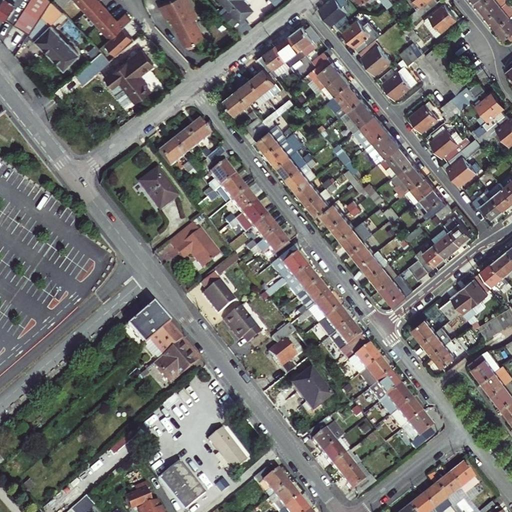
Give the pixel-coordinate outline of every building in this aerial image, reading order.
[(0,0),(0,15),(13,24),(28,0),(0,0)] [(28,34),(42,13),(50,1),(48,0),(28,0),(13,24),(20,29),(28,34)] [(50,0),(50,1),(60,11),(71,0),(75,0),(78,3),(81,0),(50,0)] [(81,6),(87,12),(100,1),(98,0),(81,0),(78,3),(81,6)] [(189,0),(173,0),(157,8),(163,21),(167,19),(172,30),(183,51),(205,39),(195,20),(198,19),(189,0)] [(217,0),(224,8),(217,14),(233,31),(246,20),(256,11),(246,1),(247,0),(270,0),(278,8),(289,0),(217,0)] [(264,0),(247,0),(246,1),(256,11),(260,7),(266,1),(264,0)] [(334,26),(336,24),(340,29),(352,19),(348,14),(352,12),(347,5),(353,1),(352,0),(334,0),(321,11),(327,19),(334,26)] [(370,0),(375,0),(382,0),(390,10),(396,5),(394,2),(392,0),(357,0),(362,6),(370,0)] [(412,18),(415,22),(439,3),(436,0),(411,0),(420,11),(412,18)] [(490,18),(503,7),(497,0),(479,0),(477,2),(484,10),(490,18)] [(42,13),(28,34),(44,50),(60,67),(67,60),(69,62),(79,53),(52,24),(62,14),(60,11),(50,1),(42,13)] [(98,26),(112,14),(100,1),(87,12),(98,26)] [(490,18),(489,18),(494,24),(499,29),(511,18),(511,3),(510,2),(503,7),(490,18)] [(452,13),(446,5),(425,21),(438,37),(459,21),(452,13)] [(66,19),(72,25),(87,12),(81,6),(66,19)] [(98,26),(111,40),(123,29),(132,21),(126,15),(123,17),(119,22),(112,14),(98,26)] [(511,18),(499,29),(503,35),(507,39),(510,37),(511,39),(511,18)] [(249,31),(253,28),(246,20),(233,31),(240,38),(249,31)] [(356,48),(360,53),(377,40),(382,36),(370,21),(364,26),(360,21),(343,33),(351,42),(356,49),(356,48)] [(414,30),(418,26),(415,22),(406,30),(416,43),(422,39),(414,30)] [(298,31),(292,36),(307,56),(318,48),(315,44),(321,40),(310,27),(306,30),(304,27),(298,31)] [(106,43),(109,46),(125,32),(123,29),(111,40),(106,43)] [(109,46),(116,54),(132,40),(125,32),(109,46)] [(292,68),(307,56),(292,36),(284,42),(277,48),(292,68)] [(377,40),(360,53),(365,58),(364,59),(368,64),(377,74),(394,60),(377,40)] [(425,53),(416,43),(411,47),(420,57),(425,53)] [(92,46),(86,51),(92,58),(98,52),(92,46)] [(420,57),(411,47),(406,51),(415,62),(420,57)] [(430,61),(441,52),(437,47),(426,56),(430,61)] [(276,79),(292,68),(277,48),(269,53),(260,59),(271,73),(276,79)] [(130,104),(151,88),(142,75),(148,71),(157,64),(146,49),(103,80),(113,93),(119,89),(130,104)] [(313,62),(318,68),(329,58),(333,55),(329,50),(313,62)] [(402,55),(405,59),(400,63),(404,68),(385,83),(390,90),(397,99),(418,81),(406,66),(409,64),(410,65),(415,62),(406,51),(402,55)] [(103,52),(76,75),(83,84),(111,61),(103,52)] [(445,57),(441,52),(430,61),(434,66),(445,57)] [(445,57),(434,66),(438,71),(449,62),(445,57)] [(321,91),(342,74),(336,68),(329,58),(318,68),(317,69),(309,75),(313,80),(321,91)] [(260,59),(258,61),(265,70),(269,75),(271,73),(260,59)] [(67,60),(60,67),(62,69),(69,62),(67,60)] [(449,62),(438,71),(442,75),(453,66),(449,62)] [(456,71),(453,66),(442,75),(446,80),(456,71)] [(263,96),(269,91),(274,97),(282,91),(276,83),(269,75),(265,70),(258,76),(252,81),(263,96)] [(461,76),(456,71),(446,80),(450,85),(461,76)] [(276,83),(277,81),(276,79),(271,73),(269,75),(276,83)] [(321,91),(330,101),(350,86),(350,85),(346,80),(342,74),(321,91)] [(465,81),(461,76),(450,85),(454,90),(465,81)] [(317,95),(321,91),(313,80),(308,84),(317,95)] [(481,80),(471,88),(477,96),(487,88),(481,80)] [(250,106),(263,96),(252,81),(244,87),(238,92),(250,106)] [(469,86),(465,81),(454,90),(457,95),(469,86)] [(349,111),(362,101),(355,93),(350,86),(330,101),(327,103),(340,119),(342,117),(349,111)] [(457,95),(454,97),(463,108),(477,96),(471,88),(469,86),(457,95)] [(475,131),(479,136),(507,114),(503,109),(505,107),(500,100),(493,91),(477,104),(489,120),(475,131)] [(236,117),(250,106),(238,92),(231,97),(224,102),(236,117)] [(463,108),(454,97),(449,101),(457,112),(463,108)] [(443,116),(442,115),(430,100),(427,103),(439,119),(443,116)] [(280,116),(294,105),(290,101),(276,112),(280,116)] [(368,109),(362,101),(349,111),(356,120),(348,126),(355,134),(375,117),(368,109)] [(443,106),(447,111),(442,115),(443,116),(447,120),(457,112),(449,101),(443,106)] [(424,132),(439,119),(427,103),(411,116),(417,124),(424,132)] [(348,126),(356,120),(349,111),(342,117),(348,126)] [(263,123),(267,127),(280,116),(276,112),(263,123)] [(266,128),(267,127),(263,123),(255,113),(249,117),(253,122),(246,128),(254,137),(266,128)] [(511,117),(508,113),(507,114),(479,136),(477,138),(481,143),(482,143),(493,135),(494,137),(499,133),(504,140),(509,146),(511,143),(511,117)] [(381,124),(375,117),(355,134),(367,149),(388,132),(381,124)] [(192,127),(186,132),(197,147),(211,135),(200,121),(192,127)] [(447,128),(445,124),(434,133),(437,136),(447,128)] [(266,128),(254,137),(261,146),(268,155),(294,134),(289,128),(283,133),(277,125),(269,132),(266,128)] [(445,154),(450,160),(460,151),(472,141),(468,136),(465,139),(457,130),(453,134),(447,128),(437,136),(432,140),(439,149),(444,155),(445,154)] [(183,158),(197,147),(186,132),(179,138),(172,144),(183,158)] [(374,157),(377,155),(383,162),(401,148),(394,140),(388,132),(367,149),(374,157)] [(494,137),(500,144),(504,140),(499,133),(494,137)] [(273,161),(278,167),(297,152),(304,146),(294,134),(268,155),(273,161)] [(469,152),(481,143),(477,138),(472,141),(460,151),(450,160),(445,164),(454,175),(461,184),(481,168),(476,161),(472,164),(465,156),(469,152)] [(170,169),(183,158),(172,144),(165,149),(158,155),(170,169)] [(346,167),(352,162),(339,146),(333,151),(346,167)] [(211,156),(206,150),(202,153),(208,160),(211,166),(226,154),(221,148),(211,156)] [(399,174),(413,163),(407,155),(401,148),(383,162),(381,163),(387,170),(393,166),(399,174)] [(303,160),(297,152),(278,167),(283,174),(288,180),(307,164),(303,160)] [(465,156),(472,164),(476,161),(469,152),(465,156)] [(206,170),(215,181),(209,186),(211,189),(208,192),(205,194),(209,198),(215,193),(221,188),(236,177),(229,168),(224,163),(229,159),(226,154),(211,166),(206,170)] [(310,154),(303,160),(307,164),(314,159),(310,154)] [(314,159),(307,164),(288,180),(293,187),(297,192),(311,181),(306,175),(312,170),(310,169),(317,163),(314,159)] [(211,166),(208,160),(194,171),(198,176),(206,170),(211,166)] [(352,162),(346,167),(349,171),(353,176),(359,171),(352,162)] [(407,195),(426,179),(420,172),(413,163),(399,174),(394,179),(392,181),(396,187),(394,189),(399,195),(398,195),(401,199),(407,195)] [(161,206),(179,192),(158,164),(148,172),(140,178),(161,206)] [(399,174),(393,166),(387,170),(394,179),(399,174)] [(311,181),(317,176),(312,170),(306,175),(311,181)] [(349,171),(345,175),(355,188),(360,184),(353,176),(349,171)] [(241,184),(236,177),(221,188),(232,202),(246,191),(241,184)] [(427,178),(426,179),(407,195),(415,205),(419,202),(436,189),(431,184),(427,178)] [(328,180),(323,185),(327,189),(332,185),(328,180)] [(308,205),(321,194),(311,181),(297,192),(303,199),(308,205)] [(511,204),(511,196),(504,186),(500,182),(489,191),(505,210),(510,205),(511,204)] [(370,197),(365,190),(360,184),(355,188),(360,194),(361,193),(367,200),(370,197)] [(328,195),(335,190),(332,185),(327,189),(321,194),(308,205),(313,211),(318,217),(322,214),(331,207),(327,201),(330,198),(328,195)] [(376,193),(370,186),(365,190),(370,197),(371,198),(376,193)] [(436,213),(448,203),(441,196),(436,189),(419,202),(420,204),(418,205),(425,214),(427,212),(431,217),(436,213)] [(499,215),(505,210),(489,191),(488,189),(473,201),(486,217),(489,214),(493,219),(499,215)] [(246,191),(232,202),(243,216),(257,204),(251,197),(246,191)] [(212,203),(219,198),(215,193),(209,198),(212,203)] [(383,201),(376,193),(371,198),(377,206),(383,201)] [(353,202),(347,207),(351,213),(358,207),(353,202)] [(442,220),(453,210),(448,203),(436,213),(442,220)] [(253,229),(268,218),(262,211),(257,204),(243,216),(253,229)] [(328,222),(332,227),(345,217),(335,204),(331,207),(322,214),(328,222)] [(355,218),(362,213),(358,207),(351,213),(355,218)] [(392,224),(400,218),(391,208),(384,214),(392,224)] [(227,221),(230,226),(237,220),(233,216),(227,221)] [(474,237),(457,216),(446,225),(462,245),(463,246),(469,241),(474,237)] [(342,240),(355,229),(345,217),(332,227),(337,234),(342,240)] [(273,224),(268,218),(253,229),(264,243),(278,231),(273,224)] [(240,225),(237,220),(230,226),(234,230),(240,225)] [(203,228),(200,231),(193,223),(169,242),(183,259),(190,253),(194,258),(203,269),(223,253),(203,228)] [(407,243),(424,229),(421,225),(404,239),(405,240),(407,243)] [(448,232),(435,243),(447,257),(455,250),(462,245),(446,225),(444,227),(448,232)] [(352,252),(365,242),(370,238),(365,230),(359,234),(355,229),(342,240),(347,246),(352,252)] [(264,243),(258,248),(251,253),(254,256),(261,251),(263,254),(269,249),(278,261),(293,250),(286,240),(278,231),(264,243)] [(405,240),(404,239),(400,234),(396,238),(401,244),(405,240)] [(433,240),(416,254),(420,259),(430,272),(441,264),(448,258),(447,257),(435,243),(433,240)] [(362,265),(375,254),(365,242),(352,252),(358,259),(362,265)] [(248,248),(251,253),(258,248),(254,243),(248,248)] [(501,255),(492,262),(504,276),(511,269),(511,252),(508,249),(501,255)] [(265,293),(270,298),(281,290),(308,269),(301,260),(293,250),(278,261),(272,266),(282,279),(265,293)] [(389,263),(379,251),(375,254),(385,267),(389,263)] [(372,277),(385,267),(375,254),(362,265),(367,271),(372,277)] [(239,259),(236,255),(216,271),(219,275),(239,259)] [(419,281),(430,272),(420,259),(409,268),(419,281)] [(504,276),(492,262),(488,266),(482,271),(495,287),(497,285),(499,288),(501,287),(504,291),(511,285),(504,276)] [(399,275),(389,263),(385,267),(395,279),(399,275)] [(382,289),(395,279),(385,267),(372,277),(377,283),(382,289)] [(313,275),(308,269),(281,290),(284,295),(291,290),(298,299),(319,282),(313,275)] [(218,314),(236,300),(215,272),(200,284),(206,291),(203,294),(211,305),(218,314)] [(399,275),(395,279),(382,289),(389,299),(396,307),(414,292),(400,275),(399,275)] [(490,293),(477,277),(465,288),(451,299),(461,311),(467,318),(477,309),(475,306),(490,293)] [(324,289),(319,282),(298,299),(305,308),(299,312),(302,317),(329,296),(324,289)] [(305,321),(311,316),(318,325),(340,309),(334,301),(329,296),(302,317),(305,321)] [(451,319),(461,311),(451,299),(451,298),(441,306),(451,319)] [(162,316),(155,306),(128,329),(144,348),(170,326),(162,316)] [(247,345),(262,334),(241,308),(223,321),(233,334),(239,342),(243,339),(247,345)] [(325,335),(320,339),(323,344),(351,322),(345,316),(340,309),(318,325),(325,335)] [(510,323),(504,312),(497,315),(504,327),(510,323)] [(498,331),(504,327),(497,315),(491,319),(498,331)] [(418,335),(423,341),(436,331),(427,318),(413,329),(418,335)] [(491,319),(485,322),(492,334),(498,331),(491,319)] [(357,330),(351,322),(323,344),(327,348),(333,343),(340,353),(344,357),(345,357),(364,342),(360,337),(361,336),(357,330)] [(492,334),(485,322),(478,326),(486,338),(492,334)] [(278,345),(268,353),(276,363),(286,375),(298,366),(292,359),(296,355),(283,340),(290,335),(295,330),(290,323),(272,338),(278,345)] [(177,334),(170,326),(144,348),(139,352),(138,353),(146,363),(148,362),(152,366),(182,341),(177,334)] [(436,331),(423,341),(428,348),(433,353),(446,343),(452,338),(443,326),(436,331)] [(139,352),(144,348),(128,329),(123,333),(139,352)] [(290,335),(283,340),(296,355),(303,350),(290,335)] [(439,362),(447,371),(470,353),(456,335),(452,338),(446,343),(433,353),(439,362)] [(192,353),(182,341),(152,366),(146,371),(149,374),(155,369),(170,387),(199,362),(192,353)] [(370,347),(368,348),(364,342),(345,357),(359,376),(360,376),(380,360),(375,354),(370,347)] [(489,351),(483,352),(469,363),(477,373),(482,381),(501,367),(489,351)] [(385,366),(380,360),(360,376),(370,389),(390,373),(385,366)] [(511,378),(511,364),(509,361),(501,367),(511,379),(511,378)] [(501,367),(482,381),(488,388),(492,393),(511,379),(501,367)] [(310,370),(291,384),(303,400),(306,398),(315,410),(332,398),(310,370)] [(390,373),(370,389),(368,390),(379,404),(381,403),(401,387),(396,380),(390,373)] [(511,398),(511,381),(511,379),(492,393),(497,400),(502,406),(511,398)] [(348,386),(343,390),(347,395),(351,391),(348,386)] [(401,387),(381,403),(391,416),(412,400),(406,393),(401,387)] [(315,410),(306,398),(303,400),(307,405),(313,412),(315,410)] [(506,412),(511,419),(511,418),(511,398),(502,406),(506,412)] [(417,407),(412,400),(391,416),(402,430),(423,413),(417,407)] [(430,430),(433,427),(427,420),(423,413),(402,430),(413,443),(411,445),(416,451),(435,436),(430,430)] [(344,437),(330,419),(309,434),(314,439),(312,441),(316,446),(322,454),(336,443),(340,440),(344,437)] [(371,431),(366,425),(362,428),(366,434),(371,431)] [(227,475),(227,476),(240,465),(229,450),(216,434),(202,445),(217,463),(227,475)] [(346,456),(350,452),(340,440),(336,443),(346,456)] [(346,456),(336,443),(322,454),(327,459),(332,466),(346,456)] [(350,452),(346,456),(355,468),(359,465),(350,452)] [(355,468),(346,456),(332,466),(337,472),(342,478),(355,468)] [(206,494),(180,462),(163,477),(188,508),(206,494)] [(222,479),(227,475),(217,463),(213,466),(222,479)] [(365,480),(370,476),(360,464),(359,465),(355,468),(365,480)] [(464,494),(465,495),(474,488),(479,485),(463,464),(456,469),(449,474),(461,489),(464,494)] [(376,482),(371,476),(370,476),(365,480),(355,468),(342,478),(348,485),(352,491),(355,489),(359,495),(376,482)] [(263,471),(262,470),(242,486),(244,488),(265,470),(263,471)] [(271,473),(269,474),(265,470),(244,488),(247,493),(252,488),(262,501),(281,486),(276,479),(271,473)] [(443,479),(436,485),(447,500),(452,505),(454,508),(467,497),(465,495),(464,494),(461,489),(449,474),(443,479)] [(33,491),(41,485),(35,477),(27,484),(33,491)] [(163,511),(159,500),(155,502),(149,487),(152,486),(149,480),(137,484),(140,491),(127,496),(132,510),(139,508),(140,511),(163,511)] [(447,500),(436,485),(429,490),(422,495),(435,511),(443,511),(452,505),(447,500)] [(271,511),(275,511),(292,499),(287,493),(281,486),(262,501),(271,511)] [(467,497),(471,502),(479,495),(474,488),(465,495),(467,497)] [(435,511),(422,495),(416,501),(409,506),(413,511),(435,511)] [(69,511),(86,511),(94,506),(86,496),(68,510),(69,511)] [(302,511),(298,506),(292,499),(275,511),(302,511)] [(478,511),(492,511),(497,509),(491,502),(478,511)]
